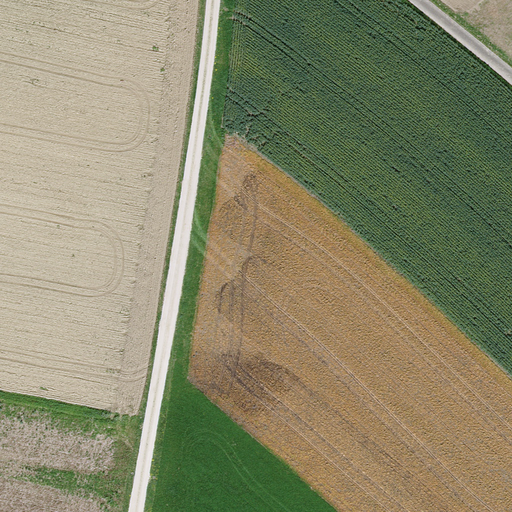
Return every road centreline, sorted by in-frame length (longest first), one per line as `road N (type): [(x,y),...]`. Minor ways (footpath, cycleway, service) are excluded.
road 1 (residential): [(134,511),(211,0)]
road 2 (track): [(418,0),(511,79)]
